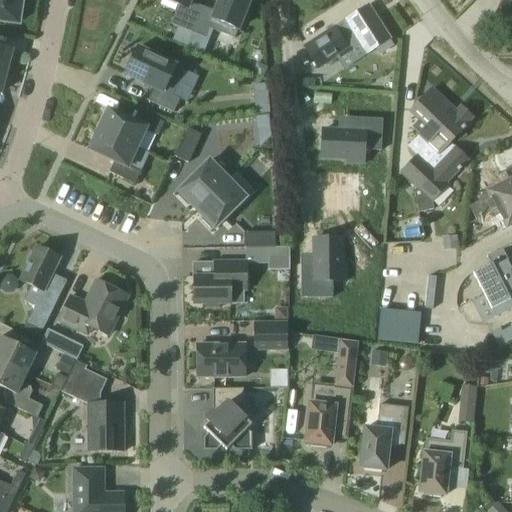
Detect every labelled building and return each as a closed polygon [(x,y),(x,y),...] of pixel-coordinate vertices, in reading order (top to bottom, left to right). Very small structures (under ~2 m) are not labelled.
[(0,0),(0,22),(18,25),(21,8),(23,9),(24,0),(0,0)] [(171,25),(192,34),(203,8),(190,3),(191,0),(161,0),(178,7),(171,25)] [(203,7),(192,34),(206,39),(210,30),(234,40),(250,0),(220,0),(215,13),(203,7)] [(334,27),(303,46),(319,71),(350,51),(344,42),(355,35),(367,55),(377,49),(380,54),(392,47),(389,41),(390,40),(368,6),(335,28),(334,27)] [(0,70),(7,73),(7,72),(10,72),(13,62),(10,61),(12,53),(0,49),(0,70)] [(131,55),(126,66),(129,67),(125,76),(154,89),(148,101),(174,113),(180,100),(172,96),(184,71),(138,49),(134,56),(131,55)] [(267,68),(266,68),(260,66),(255,68),(252,75),(263,79),(266,71),(267,68)] [(267,86),(254,87),(255,106),(269,105),(267,86)] [(408,148),(417,157),(427,166),(438,154),(439,154),(449,143),(450,144),(473,119),(461,108),(456,113),(432,90),(414,109),(409,113),(418,122),(412,128),(420,135),(408,148)] [(99,130),(138,148),(146,130),(159,136),(165,123),(139,111),(134,122),(109,110),(99,130)] [(269,117),(256,118),(258,148),(261,148),(271,137),(269,117)] [(322,128),(321,160),(347,162),(347,164),(367,165),(367,150),(383,151),(385,120),(341,118),(340,129),(322,128)] [(138,148),(99,130),(90,151),(115,162),(110,173),(136,185),(141,173),(129,167),(138,148)] [(188,131),(182,145),(175,158),(189,165),(202,137),(188,131)] [(434,173),(418,189),(415,193),(419,213),(434,210),(432,203),(448,186),(446,184),(468,161),(450,144),(449,143),(439,154),(438,154),(427,166),(434,173)] [(401,173),(418,189),(434,173),(427,166),(417,157),(401,173)] [(197,211),(228,180),(210,162),(179,193),(181,195),(179,197),(188,206),(190,204),(197,211)] [(511,173),(511,171),(501,176),(505,184),(479,197),(481,201),(470,207),(477,221),(488,215),(490,220),(500,215),(507,229),(511,225),(511,173)] [(255,190),(237,172),(228,180),(197,211),(204,219),(202,221),(212,230),(214,228),(216,230),(255,190)] [(275,234),(259,234),(244,234),(244,249),(255,249),(266,249),(275,248),(275,234)] [(458,250),(457,236),(443,237),(444,251),(458,250)] [(511,310),(511,244),(487,257),(491,265),(473,274),(496,319),(511,310)] [(422,248),(389,250),(390,275),(423,274),(422,248)] [(43,252),(38,249),(35,255),(32,253),(30,254),(27,261),(27,263),(30,265),(22,282),(32,287),(24,302),(35,307),(23,333),(38,340),(43,330),(44,331),(57,302),(43,296),(60,260),(55,258),(55,255),(45,250),(43,252)] [(290,270),(290,256),(268,256),(269,271),(290,270)] [(301,281),(302,325),(333,325),(333,309),(347,309),(347,289),(344,289),(344,263),(312,263),(312,281),(301,281)] [(247,292),(246,264),(215,264),(215,278),(195,278),(195,306),(206,306),(206,310),(219,309),(219,306),(231,305),(231,292),(247,292)] [(436,286),(437,278),(429,277),(428,285),(436,286)] [(128,298),(97,283),(86,306),(71,299),(60,322),(81,333),(85,326),(109,337),(128,298)] [(428,285),(427,293),(435,294),(436,286),(428,285)] [(435,294),(427,293),(426,301),(434,302),(435,294)] [(425,309),(433,310),(434,302),(426,301),(425,309)] [(276,309),(276,321),(288,321),(288,309),(276,309)] [(417,344),(420,313),(381,309),(378,341),(417,344)] [(288,323),(253,322),(253,352),(288,352),(288,323)] [(500,330),(492,334),(500,348),(507,344),(502,333),(500,330)] [(48,332),(42,345),(55,351),(58,344),(61,339),(48,332)] [(0,362),(27,376),(37,356),(1,339),(0,340),(0,362)] [(359,342),(339,340),(338,353),(340,354),(337,386),(314,383),(307,451),(311,451),(311,454),(329,456),(329,453),(333,453),(336,426),(351,428),(354,395),(353,395),(359,342)] [(246,378),(245,346),(197,347),(198,379),(246,378)] [(373,352),(372,366),(387,368),(389,354),(373,352)] [(76,361),(63,355),(56,370),(68,376),(76,361)] [(400,362),(399,365),(400,368),(403,371),(406,372),(409,371),(412,369),(413,365),(412,362),(410,359),(406,358),(403,359),(400,362)] [(27,376),(0,362),(0,387),(4,390),(5,403),(32,417),(37,418),(43,407),(29,400),(32,392),(31,388),(24,384),(27,376)] [(61,393),(73,398),(89,406),(89,454),(125,453),(124,405),(101,405),(101,395),(108,382),(86,371),(88,367),(76,362),(68,380),(62,392),(61,393)] [(272,369),(272,386),(288,387),(288,369),(272,369)] [(57,375),(51,387),(62,392),(68,380),(57,375)] [(488,387),(489,380),(481,379),(480,387),(488,387)] [(246,401),(244,390),(214,390),(214,413),(206,420),(210,424),(204,429),(209,434),(207,446),(207,451),(218,451),(222,447),(227,451),(231,447),(235,452),(255,451),(254,441),(250,437),(254,433),(234,414),(246,401)] [(365,429),(360,469),(364,469),(364,472),(384,474),(384,471),(388,472),(391,445),(404,446),(408,408),(379,405),(377,430),(365,429)] [(473,424),(475,406),(460,405),(459,423),(473,424)] [(33,431),(26,446),(33,449),(41,435),(33,431)] [(426,440),(421,495),(425,495),(424,498),(443,500),(443,497),(447,497),(447,491),(449,473),(463,475),(468,433),(452,432),(451,442),(426,440)] [(32,451),(33,449),(26,446),(19,460),(26,464),(28,461),(32,451)] [(32,451),(28,461),(38,466),(41,460),(39,454),(32,451)] [(36,469),(32,478),(40,481),(44,473),(36,469)] [(104,495),(104,470),(75,471),(74,511),(124,511),(125,495),(104,495)] [(12,486),(19,490),(26,475),(19,472),(12,486)] [(0,494),(7,497),(14,501),(19,490),(12,486),(0,480),(0,494)]
